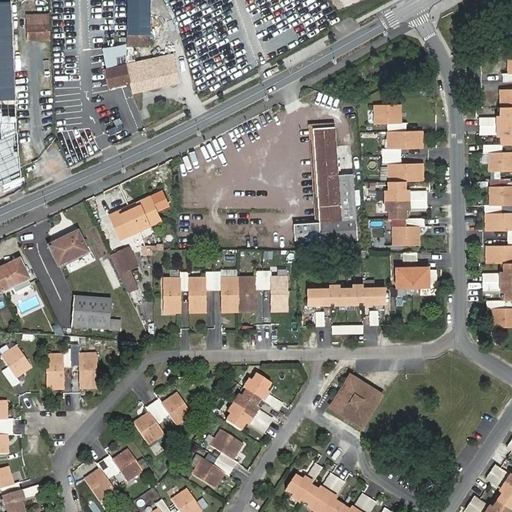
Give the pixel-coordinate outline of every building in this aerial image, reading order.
[(10,2),(0,2),(0,184),(20,176),(10,2)] [(148,2),(128,2),(128,46),(147,46),(148,2)] [(132,48),(126,47),(126,65),(130,83),(132,92),(178,82),(172,56),(150,60),(136,63),(135,59),(132,48)] [(511,67),(509,67),(509,75),(503,75),(503,82),(511,82),(511,55),(509,56),(509,63),(511,64),(511,67)] [(130,83),(126,65),(105,70),(109,87),(130,83)] [(511,89),(500,90),(501,107),(501,116),(497,116),(497,117),(479,118),(479,134),(497,133),(497,134),(501,135),(501,144),(511,143),(511,89)] [(398,111),(400,111),(400,103),(375,104),(375,123),(387,122),(387,131),(388,148),(382,148),(382,155),(382,162),(388,163),(388,189),(385,189),(385,209),(389,209),(389,218),(405,218),(405,208),(409,208),(409,207),(427,206),(427,191),(408,192),(408,190),(405,190),(405,180),(408,180),(421,179),(421,163),(410,163),(410,166),(405,166),(405,163),(401,163),(401,155),(401,147),(405,147),(405,144),(409,144),(410,147),(421,147),(421,130),(406,130),(406,122),(400,122),(400,115),(398,115),(398,111)] [(316,221),(320,221),(312,128),(333,127),(333,123),(308,125),(316,221)] [(312,128),(320,221),(340,220),(337,174),(333,127),(312,128)] [(511,152),(501,152),(501,144),(497,144),(483,144),(483,153),(489,153),(489,159),(492,159),(492,163),(489,163),(489,171),(511,170),(511,152)] [(354,173),(337,174),(340,220),(320,221),(316,221),(294,223),(295,244),(358,240),(354,173)] [(493,197),(490,197),(490,205),(484,205),(485,213),(486,213),(486,230),(499,230),(499,227),(503,227),(504,230),(508,230),(508,238),(508,246),(504,246),(504,249),(500,249),(500,245),(487,246),(487,264),(502,264),(505,263),(511,263),(511,212),(503,213),(504,204),(511,204),(511,185),(490,185),(490,194),(493,194),(493,197)] [(122,215),(120,211),(110,216),(121,239),(160,220),(149,197),(138,203),(139,207),(122,215)] [(138,203),(120,211),(122,215),(139,207),(138,203)] [(409,218),(405,218),(405,226),(393,227),(393,246),(418,246),(419,238),(416,238),(416,234),(418,234),(418,226),(424,226),(424,218),(409,218)] [(50,247),(60,267),(91,252),(86,240),(81,242),(78,234),(50,247)] [(130,247),(110,256),(128,294),(138,289),(130,271),(140,266),(130,247)] [(403,253),(403,261),(411,261),(417,261),(417,253),(403,253)] [(19,262),(0,271),(0,287),(2,291),(27,279),(19,262)] [(511,263),(505,263),(505,273),(502,273),(502,274),(483,274),(483,291),(502,290),(502,291),(505,291),(506,300),(507,301),(511,300),(511,263)] [(412,288),(420,288),(429,288),(428,284),(436,284),(436,270),(428,270),(428,268),(396,269),(397,289),(404,289),(412,288)] [(220,290),(220,294),(223,294),(223,299),(220,299),(220,312),(255,311),(255,298),(251,299),(252,294),(255,294),(255,290),(271,289),(271,293),(274,294),(274,298),(271,298),(271,311),(288,311),(287,276),(270,276),(270,271),(254,271),(254,276),(220,277),(219,271),(212,272),(206,272),(206,277),(187,278),(187,272),(180,272),(180,278),(163,278),(164,313),(181,312),(181,299),(177,300),(177,295),(180,295),(180,291),(187,291),(188,312),(206,311),(206,299),(202,299),(202,295),(206,294),(206,291),(213,290),(220,290)] [(308,290),(308,305),(319,305),(332,305),(340,304),(347,304),(355,304),(375,303),(385,303),(384,289),(361,289),(361,285),(354,286),(354,289),(347,289),(339,289),(339,286),(331,286),(332,290),(308,290)] [(73,297),(71,327),(120,331),(121,321),(110,320),(112,299),(73,297)] [(511,307),(507,308),(507,301),(506,300),(502,301),(487,301),(487,309),(494,309),(495,315),(497,315),(497,319),(495,319),(495,327),(511,326),(511,307)] [(369,313),(369,326),(378,326),(377,313),(369,313)] [(316,314),(316,327),(324,326),(324,314),(316,314)] [(333,327),(333,334),(348,334),(363,334),(362,326),(348,326),(333,327)] [(1,358),(7,368),(24,359),(17,347),(1,358)] [(82,376),(79,376),(79,389),(96,389),(96,355),(79,355),(79,349),(64,350),(64,355),(46,356),(47,389),(64,389),(64,376),(61,376),(61,372),(64,372),(64,368),(79,368),(79,372),(83,372),(82,376)] [(7,368),(1,372),(11,387),(18,383),(15,378),(20,375),(19,372),(22,371),(24,373),(30,368),(24,359),(7,368)] [(264,393),(270,385),(255,377),(251,384),(248,382),(243,390),(246,392),(241,400),(238,397),(227,414),(230,416),(226,424),(239,433),(245,424),(248,427),(249,425),(263,435),(272,421),(257,412),(258,411),(255,409),(259,401),(263,403),(278,412),(282,406),(267,396),(268,395),(264,393)] [(343,397),(339,395),(331,407),(361,425),(380,396),(350,377),(343,389),(346,391),(343,397)] [(273,387),(270,385),(264,393),(268,395),(273,387)] [(150,412),(143,416),(145,419),(142,421),(140,418),(134,423),(148,443),(164,432),(157,423),(163,418),(169,414),(176,423),(191,413),(177,393),(170,397),(172,399),(169,402),(167,399),(162,403),(159,399),(147,407),(150,412)] [(4,410),(7,410),(6,402),(0,401),(0,455),(8,455),(8,447),(5,447),(5,443),(8,443),(8,436),(14,435),(13,419),(7,420),(7,413),(4,413),(4,410)] [(258,411),(263,403),(259,401),(255,409),(258,411)] [(245,424),(239,433),(243,435),(248,427),(245,424)] [(235,450),(238,452),(242,445),(220,432),(210,448),(220,454),(216,460),(212,467),(202,461),(191,477),(212,490),(216,484),(214,482),(216,479),(219,480),(222,474),(228,478),(233,471),(236,465),(232,461),(235,455),(233,453),(235,450)] [(511,439),(511,441),(506,447),(511,451),(511,475),(510,476),(495,465),(490,472),(486,479),(491,482),(501,490),(500,491),(503,493),(498,501),(493,509),(490,506),(489,507),(474,497),(465,510),(468,511),(508,511),(511,509),(511,507),(511,439)] [(100,469),(94,473),(95,476),(92,478),(90,475),(84,480),(98,500),(113,490),(107,480),(114,476),(120,471),(127,480),(142,470),(128,450),(122,454),(123,456),(120,458),(118,456),(113,460),(109,455),(103,460),(97,464),(100,469)] [(302,483),(294,478),(286,491),(294,496),(291,499),(300,504),(302,501),(310,506),(307,509),(311,511),(388,511),(385,509),(383,511),(369,511),(375,503),(362,495),(352,510),(351,509),(348,511),(347,511),(341,507),(333,503),(336,500),(334,499),(344,484),(338,479),(331,475),(321,490),(320,489),(318,493),(310,488),(313,485),(322,470),(315,465),(306,480),(304,480),(302,483)] [(7,476),(9,475),(7,468),(0,469),(0,489),(0,490),(7,511),(24,511),(21,502),(24,501),(23,499),(40,494),(38,486),(21,492),(18,484),(12,485),(10,479),(8,480),(7,476)] [(296,474),(294,478),(302,483),(304,480),(296,474)] [(320,489),(313,485),(310,488),(318,493),(320,489)] [(179,510),(176,511),(199,511),(203,510),(188,490),(173,500),(179,510)] [(503,493),(500,491),(495,498),(498,501),(503,493)] [(198,501),(203,509),(209,506),(204,498),(198,501)] [(495,498),(490,506),(493,509),(498,501),(495,498)] [(170,511),(162,500),(155,504),(158,509),(154,511),(170,511)]
